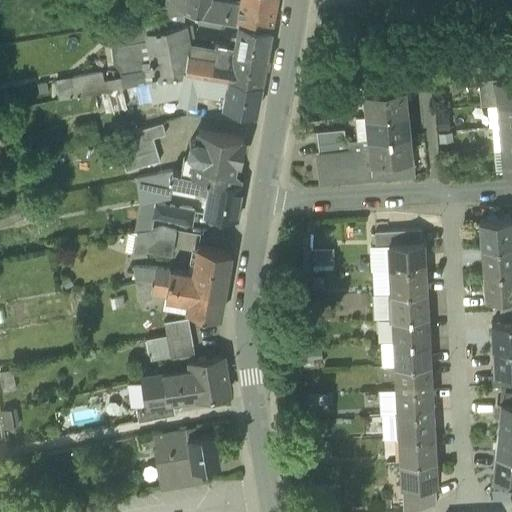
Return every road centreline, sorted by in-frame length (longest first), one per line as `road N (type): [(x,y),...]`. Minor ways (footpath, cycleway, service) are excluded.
road 1 (residential): [(511,508),(467,511),(446,193)]
road 2 (tertiary): [(272,511),(247,351),(261,203)]
road 3 (tertiary): [(261,203),(297,0)]
road 4 (residential): [(261,203),(446,193)]
